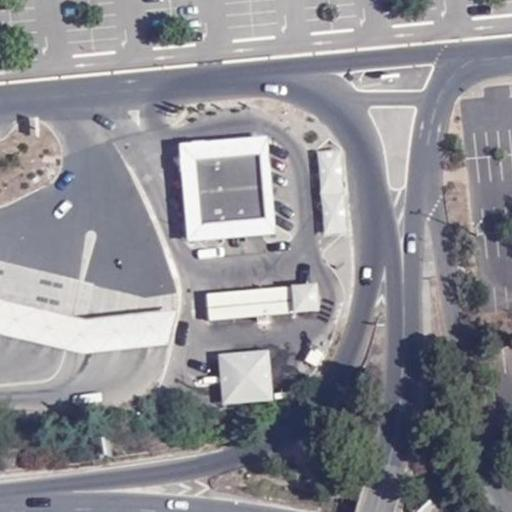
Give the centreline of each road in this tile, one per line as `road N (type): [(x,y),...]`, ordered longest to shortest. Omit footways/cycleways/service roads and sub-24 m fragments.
road 1 (secondary): [(379,220),(360,326),(305,416),(222,461),(63,484),(0,507)]
road 2 (unknown): [(122,271),(288,255),(308,244),(318,213),(306,156),(286,122),(216,116),(83,157)]
road 3 (secondary): [(511,511),(472,423),(424,151)]
road 4 (secondary): [(176,511),(0,507)]
